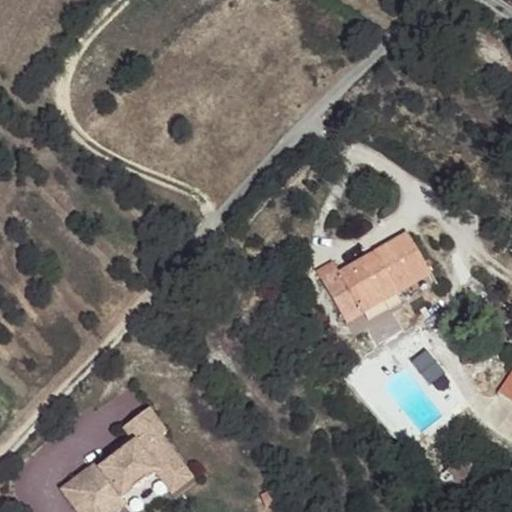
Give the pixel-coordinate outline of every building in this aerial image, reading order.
[(335,264),(316,277),(343,324),(429,276),(412,243),(406,233),(398,237),(338,273),(335,264)] [(511,367),(510,366),(494,394),(511,405),(511,367)] [(97,463),(64,491),(79,508),(92,498),(103,511),(116,511),(129,502),(124,497),(158,469),(167,481),(186,465),(160,433),(165,429),(146,406),(122,426),(134,440),(100,468),(97,463)] [(186,465),(167,481),(174,489),(193,473),(186,465)] [(103,511),(92,498),(79,508),(82,511),(103,511)]
